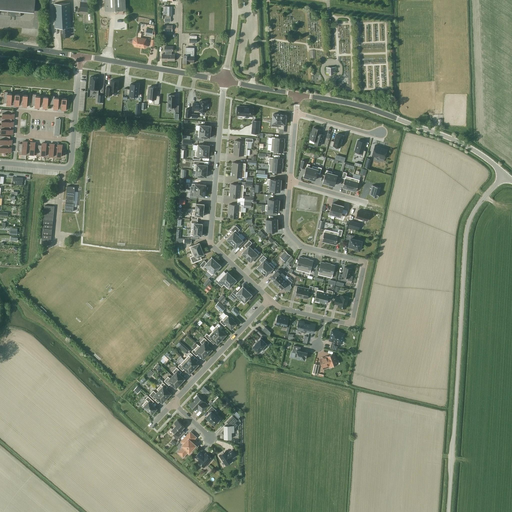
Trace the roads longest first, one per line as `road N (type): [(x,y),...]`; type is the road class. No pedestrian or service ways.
road 1 (unclassified): [(448,511),(465,239),(473,211),(504,174)]
road 2 (residential): [(223,81),(209,242),(269,300)]
road 3 (tertiary): [(504,174),(444,135),(296,94)]
road 4 (tertiary): [(223,81),(79,56)]
road 5 (residential): [(172,403),(269,300)]
road 6 (residential): [(72,140),(16,135),(18,111),(74,115)]
road 7 (residential): [(289,181),(291,237),(364,261)]
